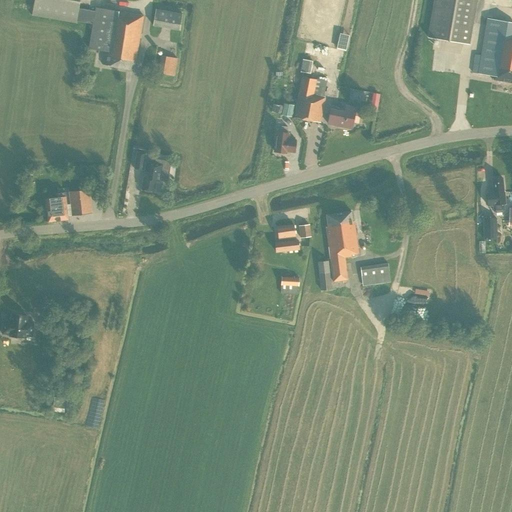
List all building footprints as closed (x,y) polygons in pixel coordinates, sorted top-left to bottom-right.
[(78,9),(79,4),(79,0),(34,0),(32,15),(76,22),(77,21),(93,23),(93,25),(89,48),(104,51),(102,64),(134,69),(143,15),(119,11),(96,7),(95,11),(78,9)] [(469,44),(476,0),(433,0),(427,37),(469,44)] [(156,9),(153,25),(179,30),(182,13),(156,9)] [(511,23),(487,18),(478,73),(493,75),(492,79),(511,82),(511,23)] [(174,75),(177,58),(161,55),(158,72),(174,75)] [(313,61),(303,59),(301,72),(311,74),(313,61)] [(316,79),(317,79),(302,76),(294,117),(320,122),(325,97),(324,97),(327,81),(316,79)] [(380,94),(373,92),(369,110),(376,112),(380,94)] [(295,105),(288,104),(286,114),(293,116),(295,105)] [(345,105),(344,111),(330,108),(327,123),(351,129),(354,114),(357,115),(358,108),(345,105)] [(279,126),(278,131),(276,131),(274,152),(285,153),(286,151),(294,152),(296,140),(288,139),(289,133),(287,132),(288,127),(279,126)] [(146,154),(137,152),(134,169),(144,170),(146,154)] [(146,162),(144,174),(141,189),(154,191),(156,180),(161,181),(163,165),(146,162)] [(504,204),(502,178),(491,179),(492,192),(486,193),(487,205),(504,204)] [(89,189),(88,189),(69,191),(70,203),(67,204),(65,191),(56,192),(57,197),(45,198),(48,221),(68,219),(68,215),(92,212),(89,189)] [(352,221),(351,210),(326,214),(327,226),(325,226),(333,281),(347,279),(344,256),(358,254),(354,221),(352,221)] [(497,239),(496,218),(483,218),(484,239),(497,239)] [(311,236),(309,224),(299,226),(301,238),(311,236)] [(294,234),(293,225),(277,226),(279,236),(280,241),(275,242),(276,252),(299,249),(298,239),(295,240),(294,234)] [(332,289),(329,261),(318,262),(321,290),(332,289)] [(391,282),(388,263),(361,267),(363,286),(391,282)] [(299,278),(282,277),(281,293),(297,294),(298,286),(299,286),(299,278)] [(26,315),(11,313),(10,320),(2,320),(1,333),(9,333),(9,335),(24,337),(24,335),(32,336),(33,323),(25,322),(26,315)]
